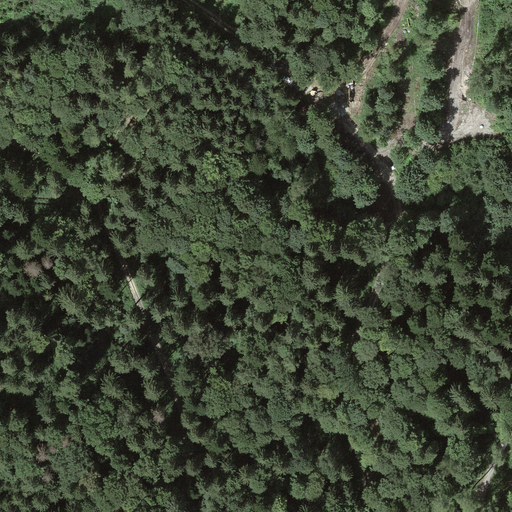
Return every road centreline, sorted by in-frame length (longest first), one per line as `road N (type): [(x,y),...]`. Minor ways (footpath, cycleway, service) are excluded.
road 1 (track): [(372,511),(341,377),(400,231),(400,185),(363,141),(247,38),(188,0)]
road 2 (track): [(154,511),(183,467),(184,422),(103,216),(66,170),(0,140)]
